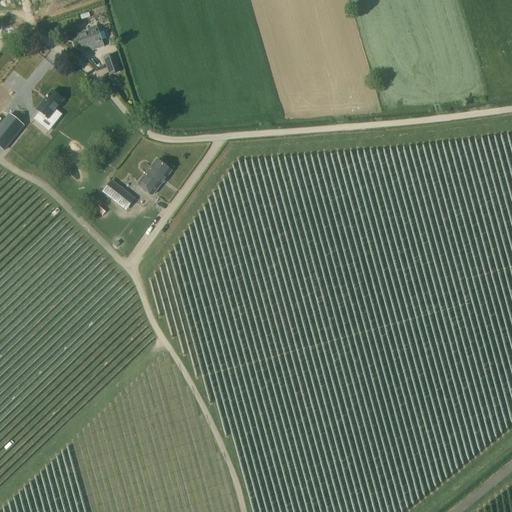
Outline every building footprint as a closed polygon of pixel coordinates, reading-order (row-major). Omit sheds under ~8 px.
[(103,48),(96,27),(88,30),(89,32),(77,36),(83,51),(91,49),(92,52),(103,48)] [(115,55),(104,58),(110,76),(121,73),(115,55)] [(49,96),(37,111),(50,121),(54,124),(61,115),(56,110),(64,101),(58,96),(52,92),(49,96)] [(0,127),(0,147),(4,151),(24,126),(10,115),(0,127)] [(171,173),(157,161),(139,183),(154,195),(171,173)] [(102,193),(126,211),(136,199),(112,180),(102,193)]
